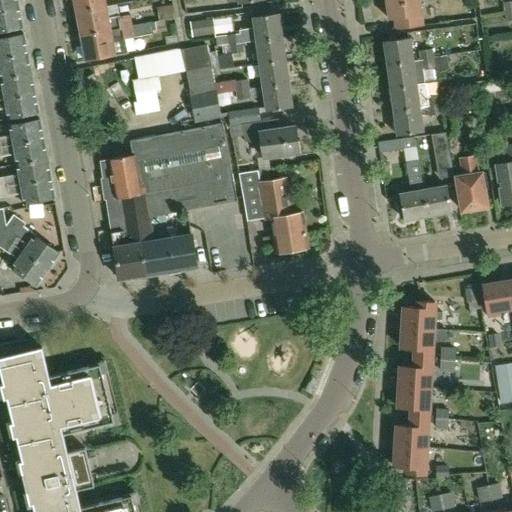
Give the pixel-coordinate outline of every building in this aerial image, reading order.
[(0,0),(0,11),(19,8),(17,0),(0,0)] [(105,6),(104,0),(73,0),(76,12),(105,6)] [(111,15),(160,8),(158,0),(151,0),(110,6),(111,15)] [(396,29),(424,25),(420,0),(386,0),(389,18),(394,17),(396,29)] [(174,18),(172,4),(161,6),(163,20),(174,18)] [(80,36),(131,26),(129,15),(119,17),(119,21),(109,23),(108,19),(105,6),(76,12),(80,36)] [(0,32),(23,28),(19,8),(0,11),(0,32)] [(282,37),(278,14),(252,18),(254,28),(240,30),(240,33),(215,37),(216,46),(230,44),(243,42),(255,40),(255,41),(282,37)] [(215,33),(213,18),(191,22),(193,36),(215,33)] [(125,53),(123,40),(151,34),(150,31),(156,30),(154,22),(131,26),(80,36),(85,61),(125,53)] [(0,58),(27,54),(23,34),(0,38),(0,58)] [(413,60),(413,59),(409,36),(384,40),(387,64),(413,60)] [(285,60),(282,37),(255,41),(259,64),(285,60)] [(243,42),(230,44),(232,54),(245,52),(243,42)] [(190,95),(189,95),(195,122),(221,117),(220,113),(216,93),(214,82),(207,45),(134,59),(138,78),(135,79),(138,93),(135,93),(137,104),(134,104),(136,115),(154,111),(152,102),(159,101),(157,90),(161,89),(159,76),(185,71),(190,95)] [(434,47),(421,49),(422,58),(422,59),(436,57),(434,47)] [(0,79),(31,73),(27,54),(0,58),(0,79)] [(447,55),(436,57),(437,66),(437,67),(449,66),(447,55)] [(424,67),(437,66),(436,57),(422,59),(422,58),(413,59),(413,60),(387,64),(391,87),(416,83),(416,82),(426,81),(424,67)] [(262,87),(289,83),(285,60),(259,64),(262,87)] [(0,99),(34,93),(31,73),(0,79),(2,90),(0,90),(0,99)] [(511,88),(511,84),(510,75),(476,83),(478,95),(511,88)] [(235,79),(214,82),(216,93),(236,90),(235,81),(235,79)] [(235,81),(236,90),(250,88),(249,79),(235,81)] [(292,107),(289,83),(262,87),(266,111),(292,107)] [(420,106),(418,97),(416,83),(391,87),(394,110),(420,106)] [(250,88),(236,90),(238,99),(252,97),(250,88)] [(7,119),(38,113),(34,93),(0,99),(0,109),(5,109),(7,119)] [(441,93),(418,97),(420,106),(429,104),(429,105),(442,103),(441,93)] [(421,115),(443,111),(442,103),(429,105),(429,104),(420,106),(394,110),(398,133),(423,130),(421,115)] [(231,126),(262,121),(260,107),(229,112),(231,126)] [(0,146),(43,139),(39,119),(8,125),(10,135),(0,137),(0,146)] [(270,120),(262,121),(231,126),(233,137),(244,136),(245,141),(261,139),(264,158),(299,153),(295,127),(272,130),(270,120)] [(239,200),(224,123),(130,142),(133,155),(133,156),(135,156),(141,188),(146,188),(147,193),(145,194),(147,207),(148,208),(152,207),(154,217),(239,200)] [(511,131),(504,133),(507,146),(505,146),(508,163),(496,165),(503,205),(511,203),(511,131)] [(450,156),(446,132),(432,134),(436,159),(450,156)] [(428,216),(423,190),(418,161),(417,148),(415,137),(397,140),(399,151),(407,150),(409,163),(406,163),(411,192),(400,194),(404,220),(428,216)] [(16,164),(47,158),(43,139),(0,146),(0,156),(14,154),(16,164)] [(142,207),(147,207),(145,194),(147,193),(146,188),(141,188),(135,156),(133,156),(133,155),(99,162),(118,278),(147,273),(140,234),(138,234),(136,218),(138,218),(137,215),(135,215),(135,211),(139,211),(139,213),(143,212),(142,207)] [(455,177),(461,212),(488,207),(484,188),(488,187),(485,172),(478,173),(475,155),(459,158),(462,176),(455,177)] [(0,187),(51,178),(47,158),(16,164),(18,174),(0,177),(0,187)] [(309,248),(303,212),(293,214),(287,179),(261,183),(259,172),(239,175),(245,198),(248,220),(266,218),(266,219),(271,218),(277,253),(309,248)] [(23,204),(54,198),(51,178),(0,187),(0,197),(21,194),(23,204)] [(452,212),(447,186),(423,190),(428,216),(452,212)] [(0,208),(0,236),(47,269),(59,252),(34,234),(33,235),(23,228),(27,223),(14,215),(8,223),(5,207),(0,208)] [(198,265),(193,234),(153,241),(148,208),(147,207),(142,207),(143,212),(139,213),(139,211),(135,211),(135,215),(137,215),(138,218),(136,218),(138,234),(140,234),(147,273),(198,265)] [(197,247),(209,249),(212,234),(200,231),(197,247)] [(36,285),(47,269),(0,236),(0,246),(17,258),(10,268),(36,285)] [(511,307),(508,282),(483,286),(488,317),(500,315),(499,310),(511,307)] [(477,287),(466,288),(467,303),(479,301),(477,287)] [(442,317),(443,309),(435,308),(435,301),(418,300),(417,307),(403,306),(402,328),(434,329),(434,326),(434,316),(442,317)] [(447,339),(447,327),(434,326),(434,329),(402,328),(401,349),(415,350),(415,356),(432,357),(433,338),(447,339)] [(500,346),(498,334),(488,336),(490,348),(500,346)] [(10,342),(0,343),(0,400),(7,398),(13,422),(10,423),(13,438),(17,437),(20,450),(25,449),(27,460),(19,462),(23,476),(26,475),(30,489),(26,490),(30,504),(38,502),(40,511),(135,511),(134,504),(125,506),(123,497),(81,508),(77,490),(94,486),(85,448),(68,452),(63,435),(106,424),(103,416),(112,414),(102,373),(93,375),(91,366),(49,377),(42,347),(13,354),(10,342)] [(441,359),(456,360),(457,348),(442,347),(441,359)] [(455,371),(456,360),(441,359),(441,370),(455,371)] [(399,386),(430,388),(432,362),(414,361),(414,367),(400,366),(399,386)] [(205,389),(197,382),(190,389),(197,396),(205,389)] [(511,401),(511,382),(500,384),(504,403),(511,401)] [(411,413),(429,414),(430,388),(399,386),(398,407),(412,407),(411,413)] [(437,409),(437,419),(449,419),(450,410),(437,409)] [(395,446),(427,448),(429,419),(411,418),(411,424),(397,424),(395,446)] [(449,419),(437,419),(436,428),(449,429),(449,419)] [(408,476),(425,477),(427,448),(395,446),(394,468),(409,469),(408,476)] [(450,476),(449,466),(436,466),(437,476),(450,476)] [(407,492),(406,480),(398,481),(399,493),(407,492)] [(501,483),(489,486),(492,500),(503,498),(501,483)] [(492,500),(489,486),(477,488),(480,502),(492,500)] [(453,492),(442,495),(444,509),(456,507),(453,492)] [(444,509),(442,495),(430,497),(433,511),(444,509)]
